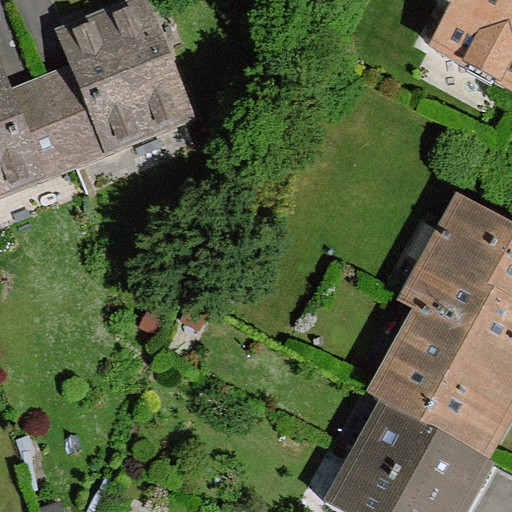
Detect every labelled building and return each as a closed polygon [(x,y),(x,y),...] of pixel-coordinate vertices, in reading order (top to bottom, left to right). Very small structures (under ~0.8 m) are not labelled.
[(63,67),(39,77),(71,160),(186,114),(140,0),(125,0),(56,28),(71,64),(63,67)] [(511,0),(464,0),(439,49),(511,88),(511,0)] [(0,188),(71,160),(39,77),(19,85),(2,92),(0,86),(0,188)] [(401,298),(415,306),(511,357),(511,228),(455,198),(401,298)] [(368,394),(380,401),(481,455),(511,398),(511,357),(415,306),(368,394)] [(380,401),(324,503),(340,511),(456,511),(486,458),(481,455),(380,401)]
